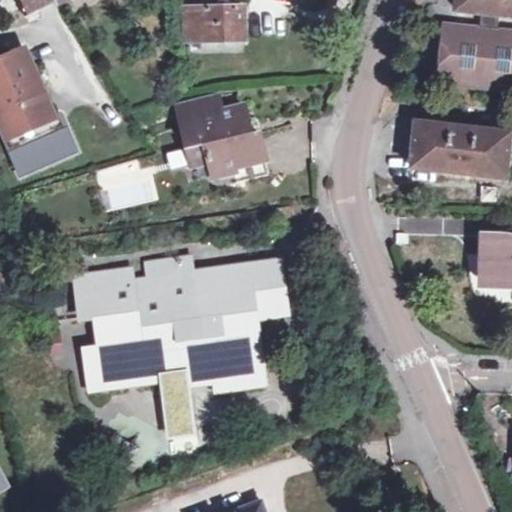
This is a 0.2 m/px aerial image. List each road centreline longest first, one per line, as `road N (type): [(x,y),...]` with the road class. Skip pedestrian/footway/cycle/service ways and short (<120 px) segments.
road 1 (tertiary): [(396,0),(358,116),(348,187),(357,234),(418,382)]
road 2 (tertiary): [(418,382),(475,511)]
